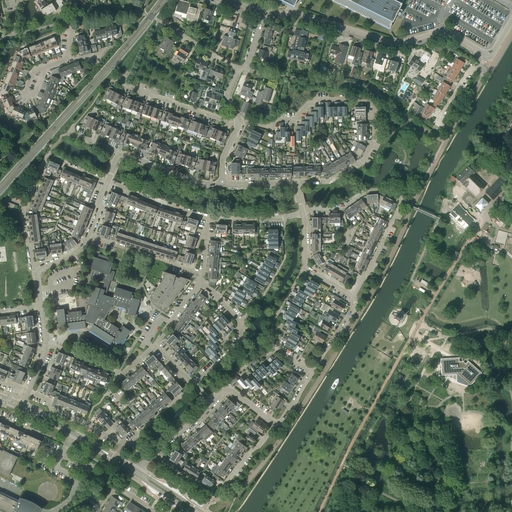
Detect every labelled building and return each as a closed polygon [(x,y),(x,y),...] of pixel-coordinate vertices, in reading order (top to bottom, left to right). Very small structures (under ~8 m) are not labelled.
[(45,4),(43,0),(35,1),(41,11),(49,5),(48,2),(45,4)] [(61,0),(57,0),(49,5),(41,11),(43,14),(45,13),(47,16),(65,5),(61,0)] [(189,7),(190,3),(179,0),(178,0),(175,11),(186,15),(187,15),(189,7)] [(279,0),(294,7),(297,0),(331,0),(334,1),(389,29),(391,24),(392,22),(403,0),(279,0)] [(196,9),(189,7),(187,15),(186,15),(185,18),(197,22),(200,10),(202,11),(203,5),(198,3),(196,9)] [(215,17),(214,17),(212,16),(213,11),(207,9),(206,13),(204,12),(202,19),(209,21),(208,22),(209,25),(212,26),(215,17)] [(271,28),(267,27),(263,37),(265,38),(263,43),(270,45),(272,39),(270,39),(273,30),(276,31),(277,27),(272,25),(271,28)] [(116,26),(110,27),(112,35),(117,34),(118,37),(121,37),(121,36),(122,36),(120,27),(119,26),(116,27),(116,26)] [(227,47),(233,30),(230,28),(228,34),(227,37),(224,36),(221,45),(227,47)] [(236,31),(233,30),(227,47),(233,49),(234,46),(237,47),(239,41),(236,40),(233,39),(234,36),(235,36),(236,31)] [(294,36),(296,36),(294,44),(295,44),(294,46),(292,46),(290,47),(289,50),(289,49),(287,58),(297,61),(298,57),(299,52),(300,52),(301,47),(298,46),(300,37),(301,31),(295,30),(294,36)] [(301,31),(300,37),(298,46),(301,47),(300,52),(299,52),(298,57),(297,61),(303,62),(303,61),(309,63),(311,55),(303,53),(308,32),(301,30),(301,31)] [(87,31),(78,33),(79,36),(76,36),(78,42),(86,40),(86,38),(88,38),(87,31)] [(51,37),(49,38),(53,48),(57,46),(58,47),(54,37),(51,39),(51,37)] [(53,48),(49,38),(46,39),(47,40),(44,41),(48,50),(53,48)] [(169,56),(173,50),(169,48),(173,42),(166,38),(160,48),(166,52),(165,54),(169,56)] [(48,50),(44,41),(41,43),(40,41),(38,42),(42,52),(48,50)] [(42,52),(38,42),(36,43),(37,44),(34,45),(38,54),(42,52)] [(34,45),(34,44),(31,45),(32,46),(29,47),(32,57),(33,57),(33,56),(38,54),(34,45)] [(342,64),(347,46),(340,44),(339,48),(332,46),(330,53),(337,55),(334,62),(342,64)] [(260,49),(257,57),(266,59),(268,51),(271,52),(272,48),(264,45),(262,50),(260,49)] [(87,46),(79,47),(80,53),(82,52),(83,55),(91,53),(90,48),(88,49),(87,46)] [(190,51),(181,46),(173,60),(178,63),(180,61),(183,63),(190,51)] [(354,57),(352,63),(358,65),(361,58),(358,57),(360,49),(353,46),(350,56),(354,57)] [(18,50),(17,51),(23,57),(27,56),(28,58),(31,57),(27,47),(18,50)] [(371,69),(374,59),(371,58),(373,52),(365,50),(362,61),(367,62),(366,67),(371,69)] [(21,61),(23,57),(17,51),(12,61),(22,65),(23,62),(21,61)] [(382,65),(380,69),(383,70),(386,62),(383,61),(384,56),(378,54),(375,63),(382,65)] [(420,59),(426,63),(429,58),(423,54),(424,54),(421,59),(420,59)] [(453,63),(454,64),(461,68),(462,66),(463,67),(465,64),(464,64),(464,63),(463,63),(465,60),(457,56),(453,63)] [(418,71),(419,72),(424,63),(423,63),(423,64),(413,58),(414,57),(413,57),(408,65),(409,65),(419,71),(418,71)] [(202,60),(198,58),(195,67),(204,70),(200,79),(205,81),(209,69),(206,68),(208,63),(202,61),(202,60)] [(399,63),(395,62),(389,60),(387,69),(396,72),(399,63)] [(20,69),(22,65),(12,61),(10,66),(20,70),(20,69)] [(78,61),(73,63),(77,72),(79,70),(80,73),(85,71),(82,63),(79,64),(78,61)] [(77,72),(73,63),(68,66),(71,74),(77,72)] [(461,68),(454,64),(451,68),(459,72),(460,71),(462,69),(461,68)] [(20,70),(10,66),(8,72),(17,76),(19,72),(21,72),(22,70),(20,69),(20,70)] [(71,74),(68,66),(63,67),(67,76),(71,74)] [(67,76),(63,67),(58,69),(58,68),(52,70),(63,81),(65,80),(63,77),(67,76)] [(457,74),(459,72),(451,68),(450,67),(447,71),(456,77),(457,77),(458,75),(457,74)] [(222,78),(224,71),(215,68),(214,71),(210,70),(208,77),(206,80),(211,82),(212,78),(211,78),(213,75),(222,78)] [(63,81),(52,70),(50,75),(51,76),(49,81),(57,84),(59,81),(62,83),(63,81)] [(455,79),(456,77),(447,71),(446,73),(447,74),(446,76),(446,77),(448,78),(446,80),(451,83),(452,81),(453,81),(454,82),(456,79),(455,79)] [(15,80),(17,76),(8,72),(5,77),(15,81),(15,80)] [(446,80),(442,78),(437,75),(435,78),(441,81),(443,82),(444,83),(446,80)] [(15,81),(5,77),(3,83),(13,87),(14,83),(16,84),(17,81),(15,80),(15,81)] [(414,82),(415,82),(420,85),(424,80),(418,77),(414,82)] [(449,86),(451,83),(446,80),(444,83),(443,82),(440,87),(447,91),(448,91),(449,89),(450,87),(449,86)] [(55,89),(57,84),(49,81),(47,86),(55,89)] [(252,86),(244,82),(242,89),(240,93),(240,94),(241,95),(250,98),(253,93),(250,91),(252,86)] [(11,90),(13,87),(3,83),(0,90),(0,92),(8,93),(9,89),(11,90)] [(55,89),(47,86),(45,91),(53,94),(55,89)] [(112,102),(116,93),(111,90),(113,88),(110,86),(103,99),(106,101),(107,99),(112,102)] [(194,92),(190,91),(187,100),(194,102),(196,97),(199,98),(202,87),(198,86),(197,89),(195,88),(194,92)] [(258,91),(255,102),(260,104),(261,100),(269,102),(273,90),(265,87),(264,91),(263,91),(262,91),(261,92),(258,91)] [(447,91),(440,87),(437,91),(444,96),(445,96),(448,92),(447,91)] [(216,89),(212,88),(212,89),(212,91),(211,94),(208,92),(205,101),(209,102),(207,108),(214,110),(216,105),(217,105),(219,100),(221,100),(222,97),(218,96),(219,93),(215,92),(216,89)] [(444,96),(437,91),(435,90),(432,94),(434,96),(442,100),(444,98),(443,97),(444,96)] [(0,95),(3,103),(12,99),(11,96),(9,97),(8,93),(0,92),(0,95)] [(121,96),(116,93),(112,102),(117,104),(116,106),(119,108),(126,95),(123,93),(121,96)] [(406,102),(410,96),(405,93),(401,99),(406,102)] [(49,104),(51,99),(43,95),(41,100),(49,104)] [(132,110),(135,101),(130,99),(130,96),(127,95),(122,109),(126,110),(126,109),(132,110)] [(441,100),(442,100),(434,96),(432,100),(430,99),(429,102),(436,107),(438,104),(439,105),(440,103),(441,103),(442,101),(441,100)] [(7,113),(13,107),(12,103),(14,102),(12,99),(3,103),(7,113)] [(47,109),(49,104),(41,100),(39,105),(38,105),(36,106),(39,114),(45,112),(46,109),(47,109)] [(140,103),(135,101),(132,110),(137,112),(137,114),(140,115),(144,101),(141,100),(140,103)] [(150,117),(154,107),(148,106),(149,103),(146,102),(142,114),(150,117)] [(435,109),(436,107),(429,102),(427,104),(424,109),(431,113),(432,113),(433,111),(434,109),(435,109)] [(243,112),(244,112),(247,114),(251,104),(246,103),(243,112)] [(359,116),(359,121),(365,121),(365,107),(362,107),(362,104),(357,104),(357,107),(354,107),(354,111),(351,111),(351,116),(359,116)] [(16,117),(21,108),(18,106),(17,108),(13,107),(7,113),(16,117)] [(424,109),(420,106),(415,113),(426,120),(428,117),(428,118),(431,113),(424,109)] [(159,109),(154,107),(150,117),(159,120),(163,108),(160,107),(159,109)] [(26,123),(26,112),(23,111),(24,109),(21,108),(16,117),(26,121),(26,123)] [(27,112),(26,112),(26,123),(27,123),(27,121),(37,117),(33,108),(30,109),(31,111),(27,112)] [(169,125),(172,114),(167,112),(168,109),(165,108),(160,120),(169,123),(169,125)] [(177,128),(181,117),(180,118),(175,117),(176,115),(172,114),(169,125),(177,128)] [(91,128),(95,119),(87,116),(81,127),(84,129),(86,126),(91,128)] [(187,119),(181,117),(177,128),(178,126),(183,128),(183,130),(186,131),(191,117),(188,116),(187,119)] [(196,136),(197,133),(200,123),(194,121),(195,119),(192,118),(187,133),(196,136)] [(100,122),(95,119),(91,128),(96,131),(95,133),(98,135),(104,121),(101,120),(100,122)] [(109,137),(113,128),(111,127),(110,124),(106,121),(99,135),(103,137),(104,134),(109,137)] [(365,121),(359,121),(357,121),(357,124),(356,124),(356,129),(366,129),(366,124),(365,124),(365,121)] [(285,137),(284,127),(283,127),(283,122),(280,122),(280,132),(275,132),(275,141),(280,140),(280,137),(284,137),(285,137)] [(205,125),(200,123),(197,133),(202,135),(201,136),(205,137),(209,124),(206,123),(205,125)] [(215,140),(219,130),(214,128),(215,126),(211,124),(206,138),(209,139),(210,137),(215,140)] [(113,128),(109,137),(114,139),(113,142),(116,143),(122,130),(120,129),(120,127),(114,125),(113,128)] [(251,133),(250,135),(259,139),(261,134),(257,132),(259,130),(249,125),(247,131),(251,133)] [(132,135),(126,133),(127,132),(124,130),(119,144),(122,145),(123,143),(129,145),(129,143),(132,135)] [(224,133),(219,130),(215,140),(220,142),(220,144),(223,145),(228,131),(225,130),(224,133)] [(140,138),(141,138),(141,136),(132,133),(132,135),(129,143),(135,145),(134,146),(137,148),(140,138)] [(259,139),(250,135),(248,139),(257,143),(259,139)] [(146,140),(141,138),(140,138),(137,148),(143,149),(142,152),(145,153),(150,139),(146,138),(146,140)] [(257,143),(248,139),(246,143),(245,142),(246,140),(243,139),(240,144),(250,149),(252,146),(255,148),(257,143)] [(365,144),(365,140),(358,140),(358,142),(355,147),(363,151),(365,146),(364,146),(365,144)] [(157,153),(160,145),(151,142),(147,154),(150,155),(151,153),(156,155),(157,153)] [(169,149),(169,147),(161,144),(160,145),(157,153),(162,155),(162,157),(165,158),(169,149)] [(238,145),(236,150),(245,154),(247,149),(238,145)] [(360,156),(363,151),(355,147),(352,152),(351,153),(350,152),(354,160),(358,157),(359,156),(360,156)] [(172,150),(169,149),(165,158),(170,160),(169,163),(172,164),(178,151),(175,149),(172,150)] [(245,154),(236,150),(234,155),(243,159),(245,154)] [(185,165),(188,156),(184,155),(180,151),(179,151),(175,165),(178,166),(179,164),(185,165)] [(355,160),(354,160),(350,152),(345,155),(350,163),(355,160)] [(350,163),(345,155),(341,158),(346,166),(350,163)] [(193,157),(188,156),(185,165),(190,167),(189,170),(192,171),(197,157),(193,156),(193,157)] [(205,170),(207,160),(201,159),(201,158),(198,157),(195,171),(199,172),(199,169),(205,170)] [(346,166),(341,158),(336,160),(341,169),(346,166)] [(49,161),(44,174),(49,176),(51,171),(59,175),(61,171),(58,169),(60,165),(57,164),(58,161),(53,159),(52,162),(49,161)] [(244,174),(244,168),(239,168),(239,159),(235,160),(235,163),(231,163),(231,166),(228,166),(228,171),(231,171),(231,174),(240,174),(240,175),(242,175),(242,174),(244,174)] [(216,162),(207,160),(205,170),(210,171),(210,174),(213,175),(216,162)] [(341,169),(336,160),(331,163),(336,171),(336,172),(341,169)] [(336,171),(331,163),(330,161),(326,164),(327,166),(331,173),(336,171)] [(331,173),(327,166),(326,164),(321,166),(321,167),(320,167),(320,175),(320,176),(324,176),(326,175),(326,176),(331,173)] [(253,177),(253,169),(253,166),(248,166),(244,166),(244,168),(244,174),(248,174),(248,177),(253,177)] [(481,191),(486,185),(474,173),(468,166),(456,178),(465,187),(466,186),(476,196),(481,191)] [(65,179),(69,171),(63,169),(60,177),(65,179)] [(70,181),(73,173),(69,171),(65,179),(70,181)] [(75,183),(78,175),(73,173),(70,181),(75,183)] [(48,179),(49,176),(44,174),(43,177),(44,177),(42,182),(52,186),(54,181),(48,179)] [(79,185),(83,177),(78,175),(75,183),(79,185)] [(84,187),(88,178),(83,176),(83,177),(79,185),(84,187)] [(485,192),(493,200),(509,184),(501,176),(485,192)] [(93,180),(88,178),(84,187),(90,189),(91,186),(94,187),(97,180),(93,179),(93,180)] [(50,191),(52,186),(42,182),(40,187),(50,191)] [(48,196),(50,191),(40,187),(38,192),(48,196)] [(45,201),(48,196),(38,192),(36,197),(45,201)] [(110,195),(107,194),(106,198),(108,199),(107,202),(108,203),(111,204),(110,207),(114,208),(117,200),(123,203),(125,197),(111,192),(110,195)] [(130,206),(134,196),(129,194),(127,198),(125,197),(123,203),(130,206)] [(380,202),(383,197),(379,195),(377,195),(377,194),(372,195),(372,203),(378,203),(377,201),(380,202)] [(372,203),(372,195),(366,195),(366,196),(364,196),(361,199),(364,203),(367,201),(367,204),(372,203)] [(135,208),(139,200),(139,198),(134,196),(130,206),(135,208)] [(384,207),(388,198),(383,196),(383,197),(380,202),(377,201),(378,203),(378,204),(384,207)] [(43,206),(45,201),(36,197),(33,202),(43,206)] [(482,211),(489,203),(483,197),(475,204),(482,211)] [(393,200),(388,198),(384,207),(389,209),(390,208),(392,210),(395,204),(392,202),(393,200)] [(367,205),(367,204),(367,201),(364,203),(361,199),(356,202),(362,210),(367,207),(366,206),(367,205)] [(140,210),(143,201),(139,200),(135,208),(140,210)] [(145,211),(148,203),(143,201),(140,210),(143,211),(145,211)] [(41,212),(43,206),(33,202),(31,207),(30,207),(29,210),(36,213),(37,210),(41,212)] [(362,210),(356,202),(352,205),(358,213),(362,210)] [(93,209),(84,205),(82,211),(91,214),(93,209)] [(358,213),(352,205),(347,208),(353,216),(358,213)] [(473,220),(458,206),(450,214),(465,228),(473,220)] [(353,216),(347,208),(343,211),(349,219),(353,216)] [(106,211),(105,216),(113,218),(116,210),(110,209),(109,212),(106,211)] [(91,214),(82,211),(79,216),(89,219),(91,214)] [(176,222),(179,214),(179,213),(174,211),(173,212),(171,221),(176,222)] [(334,223),(334,213),(328,213),(328,218),(325,218),(325,223),(334,223)] [(340,213),(334,213),(334,223),(339,223),(339,226),(344,226),(342,220),(340,220),(340,213)] [(89,219),(79,216),(77,221),(86,224),(89,219)] [(190,227),(188,233),(194,235),(198,221),(195,220),(196,217),(191,216),(190,219),(188,218),(186,222),(183,221),(182,225),(190,227)] [(378,217),(375,223),(384,227),(387,221),(378,217)] [(320,223),(325,223),(325,218),(312,218),(311,221),(308,221),(308,226),(312,226),(312,229),(316,229),(316,232),(320,232),(320,223)] [(86,224),(77,221),(75,226),(83,229),(84,230),(86,224)] [(216,224),(215,238),(221,238),(221,233),(229,234),(230,230),(227,230),(227,225),(224,225),(224,222),(219,221),(219,224),(216,224)] [(98,236),(112,240),(113,235),(109,233),(111,225),(107,223),(106,226),(102,225),(101,228),(98,227),(97,232),(99,233),(98,236)] [(382,231),(384,227),(375,223),(373,227),(382,231)] [(255,224),(249,224),(249,234),(255,234),(255,233),(258,233),(258,226),(255,226),(255,224)] [(83,229),(75,226),(73,231),(81,234),(83,229)] [(382,231),(373,227),(371,232),(379,236),(381,231),(382,232),(382,231)] [(377,241),(379,236),(371,232),(369,237),(377,241)] [(119,244),(122,234),(117,233),(116,235),(113,235),(112,240),(114,241),(114,242),(119,244)] [(193,237),(194,235),(188,233),(186,241),(195,244),(197,238),(193,237)] [(125,244),(128,236),(122,234),(119,244),(125,245),(125,244)] [(40,241),(39,235),(29,237),(30,242),(33,242),(33,244),(39,243),(39,241),(40,241)] [(79,239),(79,238),(71,235),(71,237),(71,238),(67,241),(73,248),(77,245),(76,244),(78,242),(79,239)] [(374,246),(377,241),(369,237),(366,242),(374,246)] [(220,247),(221,238),(215,238),(214,241),(210,240),(210,246),(220,247)] [(475,238),(472,243),(477,246),(480,241),(475,238)] [(73,248),(67,241),(63,244),(62,243),(61,244),(62,252),(66,252),(67,250),(68,251),(73,248)] [(194,249),(195,244),(186,241),(184,246),(194,249)] [(372,251),(374,246),(366,242),(363,241),(362,245),(363,245),(362,246),(364,247),(372,251)] [(40,249),(39,243),(33,244),(35,259),(38,258),(39,261),(44,261),(43,258),(46,257),(46,253),(49,252),(48,248),(40,249)] [(320,252),(320,244),(312,244),(312,250),(317,250),(317,254),(319,252),(319,253),(320,252)] [(369,256),(372,251),(364,247),(362,252),(369,256)] [(169,259),(172,250),(166,248),(164,257),(163,258),(169,259)] [(184,257),(178,255),(177,261),(190,265),(191,262),(194,263),(196,258),(193,257),(194,254),(190,253),(191,250),(187,249),(184,257)] [(177,261),(178,255),(176,255),(177,252),(172,250),(169,259),(174,261),(174,260),(177,261)] [(322,257),(319,253),(319,252),(317,254),(317,250),(312,250),(312,254),(312,256),(311,257),(314,261),(322,257)] [(271,251),(266,259),(274,264),(277,260),(273,257),(275,253),(271,251)] [(367,260),(369,256),(362,252),(359,257),(367,260)] [(109,257),(99,254),(97,258),(92,256),(88,268),(93,270),(90,278),(104,283),(102,289),(93,286),(88,302),(90,303),(87,312),(82,313),(81,311),(71,312),(67,313),(66,308),(57,310),(59,327),(66,326),(67,330),(86,328),(85,323),(92,326),(89,330),(112,345),(115,341),(121,345),(130,331),(122,326),(120,329),(104,319),(113,305),(127,309),(125,313),(134,316),(140,300),(133,298),(134,296),(131,295),(132,292),(116,287),(113,297),(105,295),(110,280),(112,281),(115,272),(110,270),(113,263),(108,261),(109,257)] [(324,262),(322,257),(314,261),(317,266),(318,265),(319,267),(323,269),(325,265),(322,263),(324,262)] [(368,261),(367,260),(359,257),(357,262),(366,266),(368,261)] [(272,268),(274,264),(266,259),(264,263),(272,268)] [(327,272),(332,265),(325,261),(324,262),(322,263),(325,265),(323,269),(327,272)] [(363,271),(366,266),(357,262),(354,267),(356,268),(355,271),(361,273),(362,271),(363,271)] [(272,268),(264,263),(261,267),(270,272),(272,268)] [(332,275),(336,267),(332,265),(327,272),(332,275)] [(270,272),(261,267),(259,272),(267,276),(270,272)] [(337,277),(341,270),(336,267),(332,275),(337,277)] [(342,267),(341,270),(337,277),(341,280),(342,279),(345,281),(348,275),(345,274),(347,270),(342,267)] [(161,281),(161,282),(156,288),(154,286),(148,294),(154,306),(154,305),(164,312),(189,280),(180,277),(179,278),(175,277),(175,275),(164,272),(162,280),(162,281),(161,281)] [(267,276),(259,272),(257,275),(265,280),(267,276)] [(217,274),(208,273),(208,278),(209,279),(209,282),(215,282),(216,283),(217,279),(220,280),(220,274),(217,274)] [(265,280),(257,275),(254,280),(263,285),(265,280)] [(247,277),(244,282),(247,283),(255,288),(258,283),(247,277)] [(305,279),(303,282),(306,283),(308,284),(316,289),(319,284),(310,279),(309,282),(308,281),(305,279)] [(247,283),(244,282),(242,286),(244,287),(253,292),(255,288),(247,283)] [(316,289),(308,284),(305,288),(314,293),(316,289)] [(253,292),(244,287),(242,291),(246,294),(247,295),(250,296),(253,292)] [(305,288),(303,292),(307,294),(312,297),(314,293),(305,288)] [(242,291),(238,289),(235,293),(244,298),(246,294),(242,291)] [(299,289),(297,293),(305,298),(307,294),(303,292),(302,291),(299,289)] [(197,298),(204,303),(207,298),(206,298),(208,295),(203,292),(202,294),(200,293),(197,298)] [(244,298),(235,293),(233,297),(241,302),(244,298)] [(305,298),(297,293),(294,298),(303,303),(305,298)] [(340,299),(334,295),(332,298),(335,299),(331,306),(341,312),(345,305),(339,302),(340,299)] [(241,302),(233,297),(231,301),(239,306),(241,302)] [(201,307),(204,303),(197,298),(194,302),(201,307)] [(303,303),(294,298),(292,302),(300,307),(303,303)] [(194,302),(193,301),(190,306),(197,311),(201,307),(194,302)] [(291,303),(289,307),(297,312),(300,314),(302,310),(291,303)] [(325,317),(334,322),(338,315),(328,310),(330,307),(324,303),(321,309),(327,312),(325,317)] [(197,311),(190,306),(186,310),(194,316),(197,311)] [(297,312),(289,307),(286,312),(295,317),(297,312)] [(194,316),(186,310),(183,314),(191,320),(194,316)] [(286,312),(284,316),(287,317),(286,318),(288,319),(288,318),(292,321),(292,320),(295,317),(286,312)] [(187,324),(191,320),(183,314),(180,319),(181,319),(187,324)] [(397,314),(394,319),(399,322),(402,317),(397,314)] [(16,315),(10,316),(11,324),(20,323),(19,317),(16,318),(16,315)] [(223,315),(220,319),(226,326),(230,322),(223,315)] [(320,326),(329,332),(332,325),(326,321),(327,319),(320,315),(318,319),(323,321),(320,326)] [(33,316),(22,317),(23,323),(25,323),(26,331),(30,330),(30,327),(34,327),(34,324),(37,323),(36,318),(33,319),(33,316)] [(288,319),(286,322),(288,324),(290,325),(294,327),(297,323),(292,320),(292,321),(288,318),(288,319)] [(181,319),(177,323),(184,329),(186,330),(189,327),(188,326),(189,325),(187,324),(181,319)] [(226,326),(220,319),(216,322),(222,329),(226,326)] [(222,329),(216,322),(212,325),(219,332),(222,329)] [(184,329),(177,323),(174,328),(181,333),(184,329)] [(294,327),(290,325),(288,329),(290,331),(291,332),(292,331),(296,334),(299,335),(301,331),(294,327)] [(207,329),(211,333),(218,340),(220,338),(217,335),(218,334),(211,326),(207,329)] [(322,343),(326,337),(319,333),(321,330),(315,327),(313,331),(316,333),(313,338),(322,343)] [(299,335),(296,334),(292,331),(291,332),(289,335),(298,340),(300,336),(299,335)] [(211,333),(207,336),(210,339),(211,339),(217,347),(220,345),(217,341),(218,340),(211,333)] [(165,342),(174,351),(178,347),(175,344),(181,338),(178,335),(176,337),(173,334),(170,336),(168,334),(165,337),(167,339),(165,342)] [(298,340),(289,335),(288,338),(287,337),(286,339),(287,340),(298,346),(300,342),(298,340)] [(36,343),(35,337),(27,338),(27,344),(27,345),(34,348),(35,345),(35,343),(36,343)] [(211,339),(210,339),(207,342),(210,346),(217,353),(219,351),(216,348),(217,347),(211,339)] [(298,346),(287,340),(286,339),(284,341),(286,341),(284,344),(293,349),(295,350),(298,346)] [(210,346),(205,351),(215,362),(219,358),(216,354),(217,353),(210,346)] [(179,360),(185,353),(178,347),(174,351),(177,353),(174,355),(179,360)] [(34,353),(33,353),(25,350),(23,355),(31,358),(32,359),(34,353)] [(71,357),(58,352),(57,355),(54,353),(53,358),(55,359),(54,362),(55,362),(58,364),(57,366),(57,367),(61,368),(64,360),(69,362),(71,357)] [(183,364),(189,357),(185,353),(179,360),(182,363),(183,364)] [(154,365),(157,369),(162,365),(153,355),(151,357),(149,354),(145,358),(147,360),(145,362),(147,365),(145,367),(148,371),(154,365)] [(31,358),(23,355),(21,360),(29,363),(31,358)] [(75,371),(79,361),(74,359),(74,358),(71,357),(69,362),(67,366),(70,367),(70,368),(75,371)] [(186,368),(192,361),(189,357),(183,364),(182,363),(181,364),(186,368)] [(276,358),(273,361),(279,368),(283,365),(276,358)] [(459,358),(442,359),(442,364),(441,364),(442,375),(458,374),(470,385),(482,373),(468,361),(465,364),(463,361),(459,361),(459,358)] [(29,363),(21,360),(19,365),(27,368),(29,363)] [(83,365),(84,362),(82,361),(81,362),(79,361),(75,371),(80,373),(83,365)] [(196,365),(192,361),(186,368),(189,372),(191,370),(193,372),(198,368),(196,366),(196,365)] [(279,368),(273,361),(269,364),(276,372),(279,368)] [(262,364),(259,367),(265,374),(267,376),(270,375),(269,374),(270,373),(269,371),(266,368),(266,367),(265,366),(264,367),(262,364)] [(276,372),(269,364),(266,367),(266,368),(269,371),(270,373),(272,375),(276,372)] [(88,367),(83,365),(80,373),(85,375),(88,367)] [(164,375),(171,369),(167,365),(164,367),(162,365),(157,369),(160,371),(161,371),(164,375)] [(15,374),(11,372),(8,378),(21,383),(22,380),(25,381),(27,377),(24,375),(25,373),(21,371),(22,368),(18,366),(15,374)] [(142,366),(138,370),(144,376),(147,373),(142,366)] [(52,367),(50,372),(59,376),(62,370),(52,367)] [(89,378),(90,377),(93,369),(88,367),(85,375),(84,377),(88,379),(88,378),(89,378)] [(265,374),(259,367),(255,370),(262,378),(265,375),(265,374)] [(8,378),(11,372),(2,369),(0,374),(0,378),(4,380),(5,377),(8,378)] [(98,371),(93,369),(90,377),(95,379),(98,371)] [(100,381),(103,371),(98,369),(98,371),(95,379),(100,381)] [(174,373),(171,369),(164,375),(168,379),(167,379),(169,382),(173,378),(171,376),(174,373)] [(144,376),(138,370),(134,373),(140,380),(144,376)] [(262,378),(255,370),(252,374),(258,381),(262,378)] [(109,374),(103,371),(100,381),(105,383),(105,382),(109,383),(111,377),(108,376),(109,374)] [(57,381),(59,376),(50,372),(48,377),(57,381)] [(140,380),(134,373),(130,376),(136,383),(140,380)] [(280,388),(284,391),(285,390),(290,392),(298,378),(292,374),(287,382),(285,381),(280,388)] [(248,385),(241,377),(239,379),(236,375),(232,379),(234,381),(237,385),(240,383),(244,388),(248,385)] [(254,386),(247,377),(246,379),(243,375),(241,377),(248,385),(251,389),(254,386)] [(136,383),(130,376),(129,376),(125,379),(131,387),(136,383)] [(250,376),(247,377),(254,386),(257,389),(261,386),(254,378),(253,379),(250,376)] [(182,388),(173,378),(169,382),(172,386),(166,391),(169,395),(171,392),(174,396),(176,394),(178,396),(182,393),(180,390),(182,388)] [(131,387),(125,379),(121,383),(127,391),(131,387)] [(42,392),(55,397),(57,392),(52,390),(56,382),(52,380),(50,383),(46,382),(45,384),(42,383),(41,388),(43,389),(42,392)] [(62,388),(59,387),(57,392),(55,397),(58,398),(56,403),(61,405),(65,396),(60,394),(62,388)] [(164,392),(160,396),(167,404),(171,400),(164,392)] [(66,407),(70,398),(65,396),(61,405),(66,407)] [(167,404),(160,396),(156,400),(162,406),(163,407),(167,404)] [(284,401),(276,396),(271,405),(269,404),(268,407),(273,411),(275,408),(278,410),(284,401)] [(71,409),(75,400),(70,398),(66,407),(71,409)] [(162,406),(156,400),(155,398),(154,399),(153,398),(150,401),(152,403),(158,410),(162,406)] [(229,399),(225,403),(232,410),(236,406),(235,405),(237,402),(232,398),(230,400),(229,399)] [(76,410),(79,402),(75,400),(71,409),(76,412),(76,410)] [(81,412),(85,404),(79,402),(76,410),(81,412)] [(158,410),(152,403),(148,407),(154,413),(158,410)] [(232,410),(225,403),(221,407),(228,414),(232,410)] [(90,406),(85,404),(81,412),(86,414),(90,406)] [(154,413),(148,407),(144,410),(151,418),(155,414),(154,413)] [(228,414),(221,407),(218,411),(225,418),(228,414)] [(100,409),(96,413),(96,414),(98,416),(96,418),(100,422),(107,415),(103,411),(103,412),(100,409)] [(151,418),(144,410),(140,414),(147,421),(151,418)] [(225,418),(218,411),(214,415),(221,421),(223,420),(225,418)] [(147,421),(140,414),(136,417),(143,425),(147,421)] [(111,420),(111,419),(107,415),(100,422),(103,426),(104,425),(111,420)] [(221,421),(214,415),(215,416),(211,420),(217,426),(220,428),(223,425),(222,424),(222,423),(221,422),(221,421)] [(113,417),(111,419),(111,420),(104,425),(107,429),(116,421),(113,417)] [(143,425),(136,417),(132,421),(129,418),(126,420),(129,423),(133,428),(136,426),(138,429),(143,425)] [(262,432),(267,426),(258,419),(255,422),(252,420),(248,426),(255,431),(256,428),(262,432)] [(133,428),(129,423),(126,426),(120,420),(117,423),(119,425),(116,428),(118,431),(115,433),(119,436),(121,434),(123,437),(133,428)] [(217,426),(211,420),(207,424),(214,430),(217,426)] [(4,439),(10,427),(6,424),(2,433),(4,435),(3,438),(4,439)] [(206,425),(201,429),(209,437),(213,434),(206,425)] [(11,437),(15,429),(10,427),(4,439),(6,440),(8,436),(11,437)] [(249,434),(246,438),(253,443),(258,438),(253,434),(254,432),(250,428),(246,432),(249,434)] [(14,442),(19,431),(15,429),(11,437),(13,439),(12,442),(13,443),(14,442)] [(209,437),(201,429),(198,432),(197,432),(203,439),(204,440),(205,439),(206,440),(209,437)] [(19,441),(23,432),(19,431),(14,442),(16,443),(18,444),(19,441)] [(197,432),(198,432),(197,431),(192,435),(199,442),(203,439),(197,432)] [(28,434),(23,432),(19,441),(18,444),(18,445),(20,446),(22,447),(28,434)] [(28,445),(32,436),(28,434),(22,447),(24,448),(25,444),(28,445)] [(199,442),(192,435),(188,438),(195,446),(199,442)] [(31,451),(36,438),(32,436),(28,445),(31,447),(29,450),(31,451)] [(232,444),(235,445),(243,452),(246,447),(244,446),(246,443),(238,436),(232,444)] [(41,441),(36,438),(31,451),(32,452),(34,448),(37,449),(41,441)] [(195,446),(188,438),(184,441),(191,449),(195,446)] [(191,449),(184,441),(180,445),(187,453),(191,449)] [(243,452),(235,445),(232,444),(229,448),(232,449),(239,455),(239,456),(243,452)] [(239,455),(232,449),(229,448),(226,452),(228,454),(235,459),(236,459),(239,455)] [(0,511),(0,509),(5,511),(38,511),(41,509),(39,507),(37,505),(34,504),(32,503),(29,501),(26,500),(22,499),(19,498),(18,500),(1,492),(0,493),(0,472),(8,476),(18,457),(3,450),(2,451),(0,449),(0,511)] [(169,459),(181,467),(184,462),(179,459),(184,452),(180,449),(179,452),(175,450),(173,452),(171,451),(168,455),(171,457),(169,459)] [(237,460),(236,459),(235,459),(228,454),(225,458),(233,464),(237,460)] [(233,464),(225,458),(222,462),(230,469),(233,464)] [(187,474),(192,465),(184,461),(184,462),(181,467),(183,468),(182,471),(187,474)] [(230,469),(222,462),(219,467),(226,473),(230,469)] [(192,475),(196,468),(192,465),(187,474),(191,477),(192,476),(192,475)] [(226,473),(219,467),(215,471),(212,469),(211,471),(213,473),(213,474),(218,477),(220,475),(223,477),(226,473)] [(201,471),(196,468),(192,475),(192,476),(196,478),(201,471)] [(210,488),(218,477),(213,474),(210,478),(203,472),(201,476),(203,478),(201,481),(203,483),(201,485),(205,489),(207,486),(210,488)] [(113,497),(109,502),(117,507),(119,504),(122,506),(123,503),(113,497)] [(117,507),(109,502),(106,507),(112,511),(117,511),(115,510),(117,507)] [(130,511),(135,505),(130,502),(125,510),(127,511),(130,511)]
